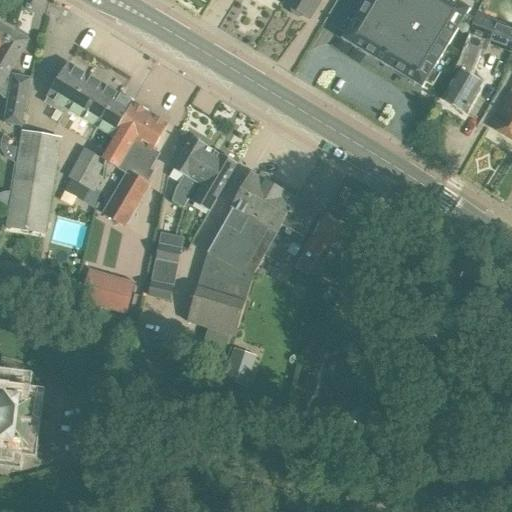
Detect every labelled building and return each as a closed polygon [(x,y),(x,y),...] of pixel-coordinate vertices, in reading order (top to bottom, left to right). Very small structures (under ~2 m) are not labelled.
[(302,17),(307,20),(308,20),(320,0),(287,0),(284,6),(290,9),(291,14),(297,18),(302,17)] [(470,10),(453,0),(366,0),(342,41),(422,89),(423,89),(437,65),(470,10)] [(511,46),(511,27),(493,21),(477,14),(457,68),(456,70),(459,72),(442,100),(465,114),(482,83),(472,76),(481,50),(485,43),(510,52),(511,46)] [(0,54),(13,33),(13,32),(0,24),(0,54)] [(4,101),(7,102),(2,123),(19,126),(29,79),(12,76),(12,77),(7,75),(28,41),(13,32),(13,33),(0,54),(0,96),(0,98),(1,98),(3,100),(4,101)] [(68,65),(46,103),(65,115),(87,77),(68,65)] [(97,128),(117,95),(87,77),(65,115),(59,124),(86,140),(94,126),(97,128)] [(511,94),(510,93),(489,128),(511,141),(511,94)] [(132,104),(117,95),(97,128),(113,138),(132,104)] [(132,104),(113,138),(114,139),(102,159),(106,162),(118,169),(127,154),(126,154),(133,141),(136,143),(152,116),(132,104)] [(127,154),(118,169),(127,173),(104,214),(126,227),(150,186),(146,183),(149,178),(146,176),(158,154),(152,150),(167,125),(152,116),(136,143),(133,141),(126,154),(127,154)] [(62,141),(23,133),(12,194),(9,211),(6,227),(45,234),(62,141)] [(190,139),(172,171),(183,177),(175,192),(172,203),(184,210),(186,206),(189,193),(200,173),(213,152),(190,139)] [(106,162),(102,159),(84,149),(68,179),(71,180),(94,193),(102,178),(98,176),(106,162)] [(209,213),(235,166),(213,152),(200,173),(189,193),(186,206),(190,199),(195,201),(194,204),(209,213)] [(208,253),(186,322),(208,329),(230,336),(235,338),(242,318),(243,319),(257,281),(252,279),(265,257),(297,201),(251,174),(231,209),(233,211),(208,253)] [(0,206),(9,211),(12,194),(10,194),(8,194),(6,194),(4,194),(2,195),(0,195),(0,206)] [(305,206),(297,201),(265,257),(279,265),(288,249),(287,248),(290,242),(299,247),(318,213),(315,212),(317,209),(307,203),(305,206)] [(339,252),(350,232),(323,216),(293,268),(308,276),(326,245),(339,252)] [(161,247),(158,260),(178,264),(181,250),(161,247)] [(7,287),(55,298),(59,278),(12,267),(7,287)] [(103,274),(93,306),(125,315),(134,283),(103,274)] [(354,308),(369,311),(371,294),(373,280),(359,277),(356,292),(354,308)] [(173,288),(154,284),(151,298),(170,301),(173,288)] [(224,380),(247,388),(257,357),(234,349),(224,380)] [(0,460),(9,462),(8,467),(12,467),(13,460),(19,461),(19,458),(14,457),(15,453),(20,453),(21,447),(25,448),(25,454),(28,454),(29,448),(35,449),(35,445),(30,444),(36,403),(41,404),(42,399),(36,398),(37,393),(33,393),(32,398),(28,397),(28,392),(23,392),(24,387),(28,388),(28,384),(24,383),(25,378),(20,377),(19,383),(0,379),(0,460)]
